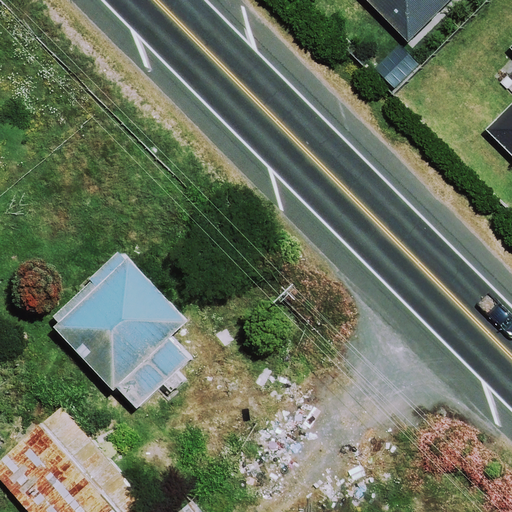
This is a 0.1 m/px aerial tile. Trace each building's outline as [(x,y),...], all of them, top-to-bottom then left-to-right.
[(379,0),(414,35),(449,0),(379,0)] [(511,109),(492,130),(511,149),(511,109)] [(211,345),(125,258),(56,326),(142,413),(211,345)] [(158,511),(69,408),(0,466),(0,478),(29,511),(158,511)] [(158,436),(133,456),(157,488),(183,469),(158,436)]
